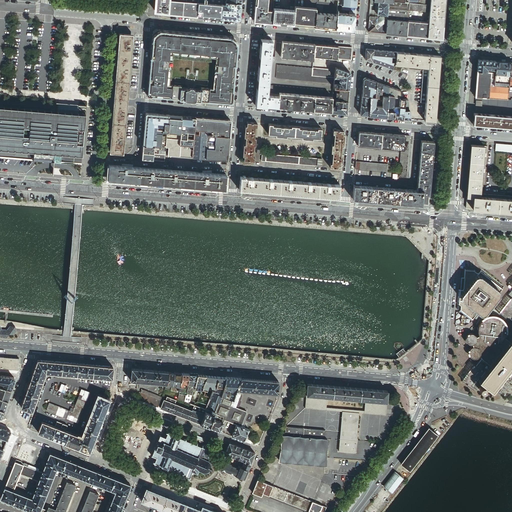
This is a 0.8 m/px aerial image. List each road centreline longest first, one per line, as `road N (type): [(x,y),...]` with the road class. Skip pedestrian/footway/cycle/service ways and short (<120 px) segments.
road 1 (secondary): [(122,356),(289,370)]
road 2 (residential): [(119,395),(262,452)]
road 3 (secondary): [(231,203),(92,191)]
road 4 (secondary): [(289,370),(426,388)]
